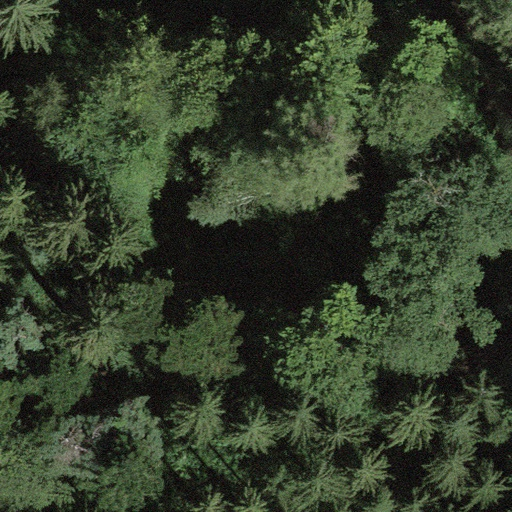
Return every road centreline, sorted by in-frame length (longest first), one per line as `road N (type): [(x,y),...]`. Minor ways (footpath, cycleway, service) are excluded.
road 1 (track): [(0,340),(221,327),(511,343)]
road 2 (track): [(464,0),(511,112)]
